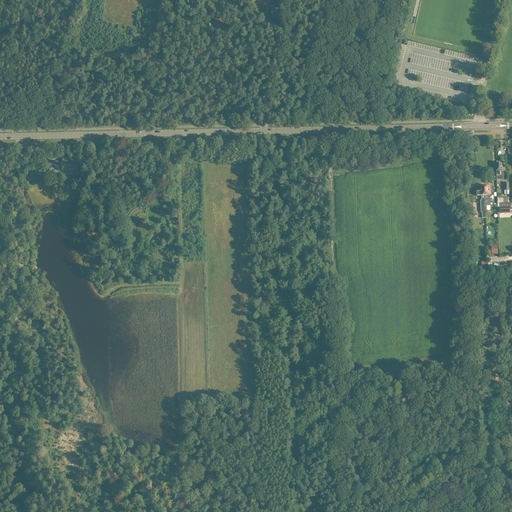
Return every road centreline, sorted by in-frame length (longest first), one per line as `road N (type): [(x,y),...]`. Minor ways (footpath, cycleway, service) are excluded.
road 1 (tertiary): [(0,136),(449,126)]
road 2 (unclassified): [(476,123),(502,0)]
